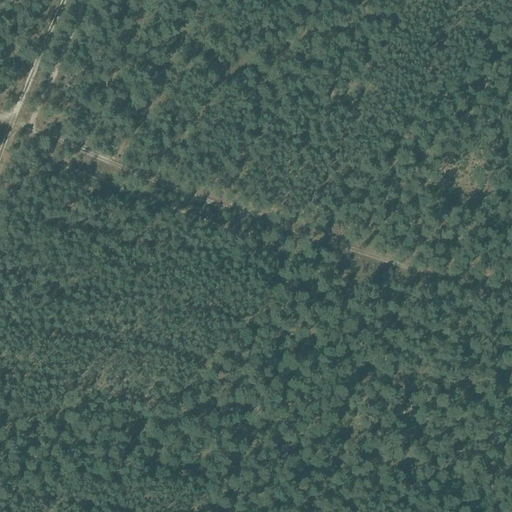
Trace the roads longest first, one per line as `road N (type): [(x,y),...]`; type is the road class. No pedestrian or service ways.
road 1 (track): [(511,303),(303,234),(0,117)]
road 2 (unknown): [(296,257),(37,153),(31,130),(85,0)]
road 3 (track): [(0,147),(63,0)]
